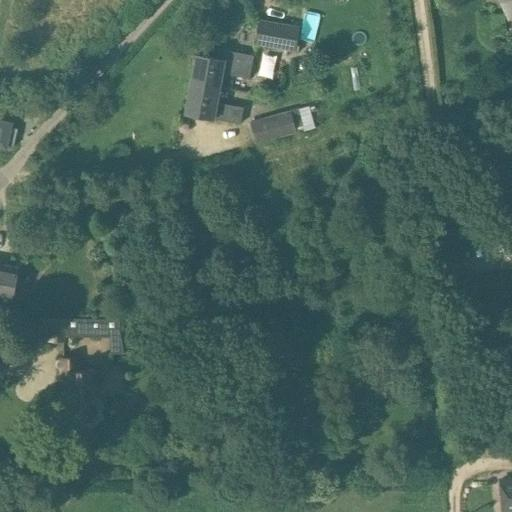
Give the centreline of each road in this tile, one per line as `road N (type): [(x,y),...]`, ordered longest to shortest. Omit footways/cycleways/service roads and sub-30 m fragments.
road 1 (track): [(454,511),(448,302),(417,0)]
road 2 (unclassified): [(0,177),(167,0)]
